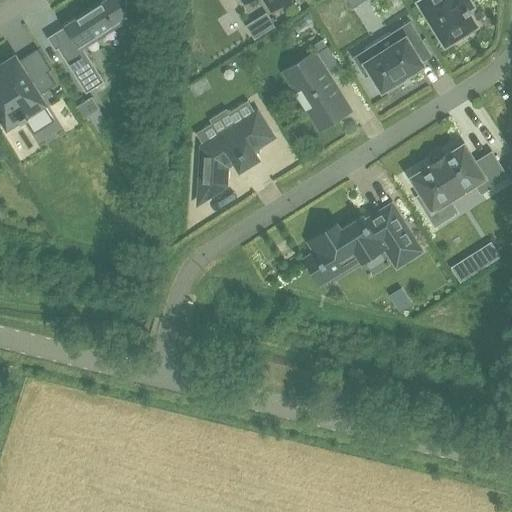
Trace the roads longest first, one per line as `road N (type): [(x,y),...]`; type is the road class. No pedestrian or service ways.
road 1 (residential): [(162,377),(179,290),(211,250),(479,89),(511,52)]
road 2 (unclassified): [(511,464),(162,377)]
road 3 (unclassified): [(162,377),(0,337)]
